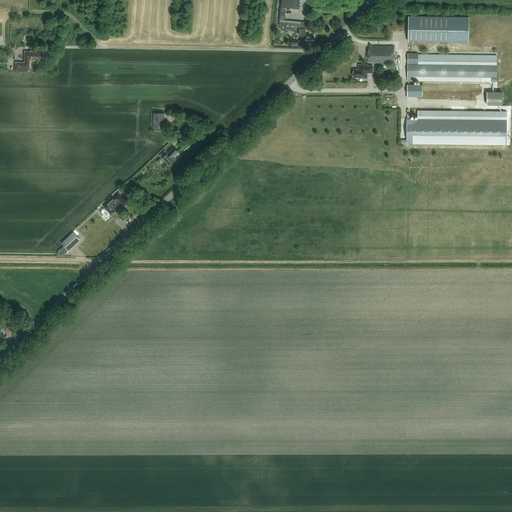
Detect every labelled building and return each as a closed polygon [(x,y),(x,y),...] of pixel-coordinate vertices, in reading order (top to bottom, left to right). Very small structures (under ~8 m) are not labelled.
[(281,0),(281,7),(299,9),(299,0),(281,0)] [(279,25),(303,27),(304,22),(285,20),(286,10),(281,10),(279,25)] [(468,40),(469,17),(409,16),(408,40),(408,42),(468,43),(468,40)] [(306,28),(299,28),(299,33),(299,34),(300,35),(301,36),(302,36),(302,37),(306,37),(306,40),(306,42),(308,42),(314,42),(314,40),(314,36),(310,36),(310,33),(308,33),(306,33),(306,28)] [(373,64),(394,64),(394,46),(369,46),(369,62),(373,62),(373,64)] [(39,60),(42,60),(43,51),(24,50),(24,62),(14,62),(14,71),(29,72),(29,60),(34,60),(34,61),(39,61),(39,60)] [(408,60),(408,81),(413,81),(426,81),(492,82),(497,82),(497,54),(408,54),(408,60)] [(359,70),(354,69),(354,71),(353,71),(353,73),(353,74),(353,77),(355,78),(356,78),(358,78),(359,78),(367,78),(367,72),(369,72),(369,73),(373,73),(373,66),(367,66),(367,65),(359,65),(359,70)] [(407,85),(407,97),(422,97),(422,85),(407,85)] [(502,92),(487,92),(487,105),(502,105),(502,92)] [(407,119),(407,142),(507,143),(507,120),(410,119),(410,110),(408,110),(408,119),(407,119)] [(165,129),(165,113),(154,113),(153,128),(165,129)] [(172,157),(178,151),(173,147),(168,153),(165,150),(159,156),(170,166),(175,160),(172,157)] [(126,202),(127,202),(119,193),(100,212),(107,219),(116,210),(115,209),(120,204),(122,206),(123,206),(124,207),(127,203),(126,202)] [(69,251),(81,240),(74,233),(62,244),(69,251)]
